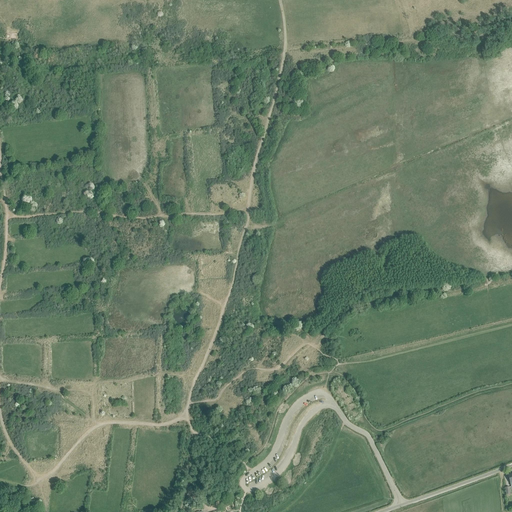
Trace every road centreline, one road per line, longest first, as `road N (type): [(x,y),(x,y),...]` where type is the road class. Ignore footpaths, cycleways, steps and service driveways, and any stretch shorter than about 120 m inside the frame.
road 1 (unknown): [(332,372),(352,383),(365,420),(378,430),(511,383)]
road 2 (unclassified): [(511,465),(378,511)]
road 3 (unknown): [(244,464),(268,442),(284,401),(311,376),(332,372)]
road 4 (track): [(0,378),(89,392),(95,426)]
